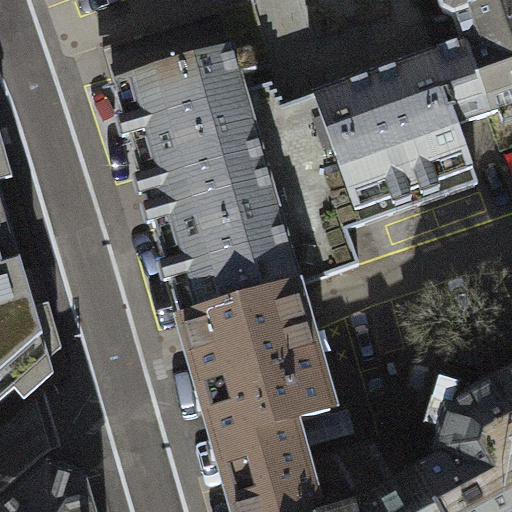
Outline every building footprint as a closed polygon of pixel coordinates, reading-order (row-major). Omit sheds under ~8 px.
[(436,0),(442,14),(453,15),(497,0),(436,0)] [(487,114),(511,105),(511,0),(497,0),(453,15),(458,30),(463,43),(475,77),(487,114)] [(475,77),(463,43),(283,106),(269,84),(244,91),(299,285),(356,261),(347,229),(477,183),(458,125),(487,114),(475,77)] [(234,49),(114,87),(181,320),(294,289),(299,285),(244,91),(240,77),(254,73),(249,52),(235,55),(234,49)] [(0,397),(41,361),(0,218),(0,397)] [(294,289),(181,320),(188,344),(235,511),(314,511),(289,423),(329,412),(301,312),(294,289)] [(511,409),(511,376),(498,384),(511,409)] [(511,511),(511,409),(498,384),(453,408),(458,387),(438,382),(426,429),(442,431),(437,452),(442,461),(417,474),(437,511),(511,511)] [(0,504),(0,511),(85,511),(76,478),(41,467),(0,504)] [(328,511),(437,511),(417,474),(369,498),(328,511)]
